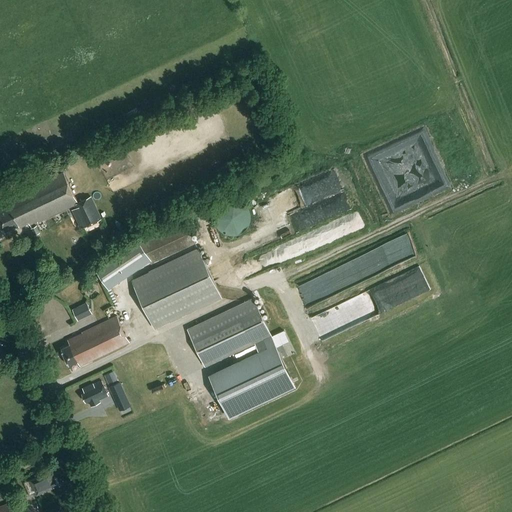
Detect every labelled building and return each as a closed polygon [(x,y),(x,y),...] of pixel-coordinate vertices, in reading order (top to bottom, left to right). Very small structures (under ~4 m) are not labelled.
[(85,227),(102,218),(92,196),(78,202),(64,172),(7,199),(10,204),(0,209),(0,218),(6,230),(19,224),(21,227),(30,222),(30,224),(38,221),(38,222),(74,205),(85,227)] [(236,198),(232,198),(227,199),(223,201),(219,204),(217,208),(215,212),(214,216),(215,221),(217,225),(219,229),(223,232),(227,234),(232,235),(236,235),(241,233),(245,231),(248,227),(250,223),(251,219),(251,214),(250,210),(248,205),(245,202),(241,200),(236,198)] [(367,228),(363,213),(338,220),(343,235),(367,228)] [(141,240),(151,263),(196,241),(186,219),(141,240)] [(37,225),(31,228),(35,236),(40,233),(37,225)] [(95,267),(106,284),(148,256),(145,248),(138,238),(95,267)] [(198,246),(131,278),(155,328),(222,297),(198,246)] [(254,297),(188,328),(205,365),(264,337),(268,345),(208,373),(229,416),(296,385),(254,297)] [(72,308),(78,320),(92,313),(87,301),(72,308)] [(81,365),(129,342),(117,316),(83,332),(69,339),(71,343),(62,348),(70,365),(79,360),(81,365)] [(110,372),(105,375),(109,384),(114,381),(110,372)] [(99,399),(108,395),(102,381),(94,384),(93,383),(83,388),(86,392),(83,394),(86,402),(89,400),(92,406),(101,402),(99,399)] [(110,387),(117,401),(126,397),(119,382),(110,387)] [(126,397),(117,401),(121,409),(130,405),(126,397)] [(37,494),(59,485),(56,477),(53,479),(49,471),(31,479),(37,494)] [(0,506),(0,511),(24,511),(18,499),(0,506)]
